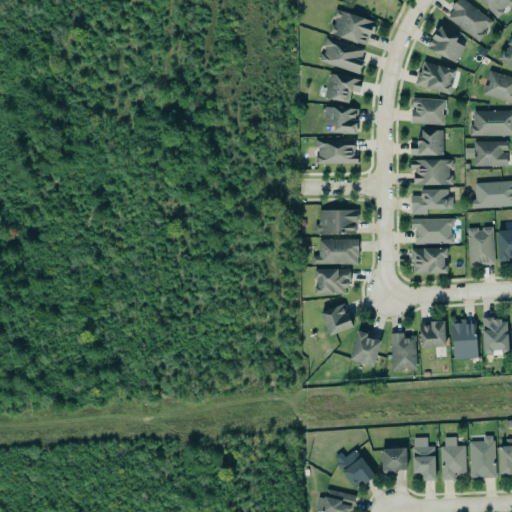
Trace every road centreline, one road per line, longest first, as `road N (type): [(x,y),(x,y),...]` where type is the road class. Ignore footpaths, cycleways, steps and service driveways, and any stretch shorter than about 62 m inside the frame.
road 1 (residential): [(381,298),(380,97),(418,0)]
road 2 (residential): [(511,291),(381,298)]
road 3 (residential): [(511,505),(383,510)]
